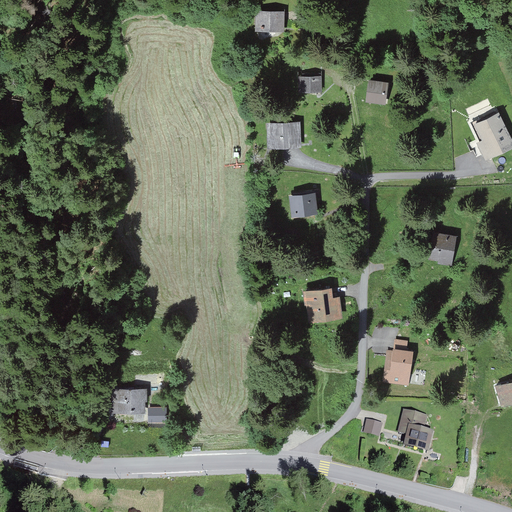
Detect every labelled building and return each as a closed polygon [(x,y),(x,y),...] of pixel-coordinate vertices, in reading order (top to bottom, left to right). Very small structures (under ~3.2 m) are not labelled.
[(261,27),(283,27),(283,12),(261,12),(261,27)] [(65,74),(65,86),(66,86),(67,92),(74,92),(73,77),(71,77),(70,72),(68,72),(68,74),(65,74)] [(318,75),(303,75),(303,89),(318,88),(318,75)] [(386,104),(389,86),(370,83),(368,101),(386,104)] [(486,158),(511,146),(497,111),(471,124),(486,158)] [(287,149),(287,145),(299,145),(297,125),(271,127),(271,137),(265,137),(266,150),(287,149)] [(315,217),(313,192),(287,195),(290,220),(315,217)] [(457,238),(436,233),(433,243),(431,242),(428,257),(451,262),(457,238)] [(328,289),(303,293),(307,323),(314,322),(313,318),(338,315),(335,299),(330,300),(328,289)] [(396,338),(394,348),(397,349),(398,346),(407,348),(408,340),(396,338)] [(394,348),(389,347),(384,378),(408,382),(411,369),(407,368),(411,348),(397,349),(394,348)] [(511,382),(497,387),(502,404),(511,401),(511,382)] [(113,391),(113,413),(145,413),(145,403),(147,402),(147,390),(113,391)] [(167,407),(148,408),(148,423),(167,423),(167,407)] [(428,449),(431,435),(422,433),(425,421),(404,416),(399,436),(408,438),(406,448),(423,452),(424,448),(428,449)] [(380,434),(383,421),(366,418),(364,431),(380,434)]
